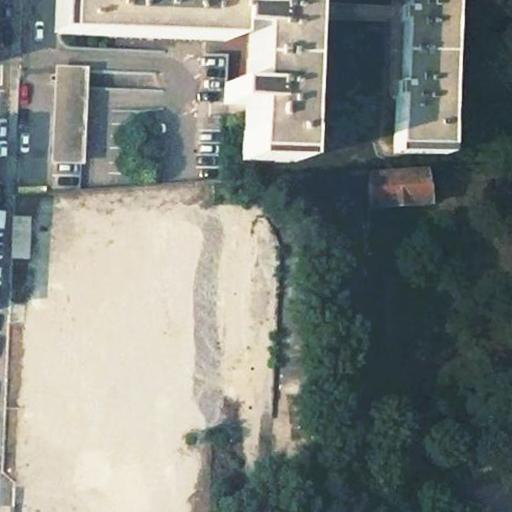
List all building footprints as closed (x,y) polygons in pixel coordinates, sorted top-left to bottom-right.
[(57,0),(56,34),(224,41),(225,29),(226,9),(225,0),(57,0)] [(243,105),(241,153),(292,156),(293,134),(297,19),(298,4),(297,0),(247,0),(247,10),(226,9),(225,29),(246,30),(244,84),(223,84),(222,104),(243,105)] [(394,98),(392,146),(442,149),(448,0),(398,0),(398,8),(394,8),(393,23),(397,23),(395,83),(391,83),(391,98),(394,98)] [(55,69),(50,194),(78,192),(82,87),(82,70),(55,69)] [(369,172),(369,206),(433,202),(431,168),(369,172)] [(11,217),(9,258),(26,259),(28,218),(11,217)] [(414,228),(420,272),(442,269),(436,225),(414,228)] [(393,476),(392,511),(417,511),(418,501),(418,488),(413,489),(413,477),(393,476)]
